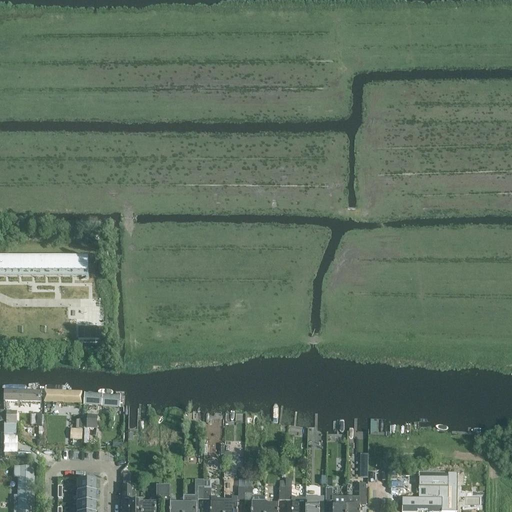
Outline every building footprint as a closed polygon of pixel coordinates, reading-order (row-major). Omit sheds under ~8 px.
[(0,275),(2,275),(9,275),(16,275),(22,275),(29,275),(35,275),(42,275),(49,275),(55,275),(62,275),(68,275),(75,275),(82,275),(88,275),(88,261),(82,261),(75,261),(68,261),(62,261),(55,261),(49,261),(42,261),(35,261),(29,261),(22,261),(16,261),(9,261),(2,261),(0,261),(0,275)] [(78,340),(90,340),(90,328),(78,328),(78,340)] [(4,391),(4,401),(40,401),(40,400),(40,391),(4,391)] [(40,401),(40,403),(82,405),(82,393),(40,391),(40,400),(40,401)] [(121,397),(85,393),(84,405),(120,408),(121,397)] [(7,413),(7,424),(16,425),(17,413),(7,413)] [(97,419),(87,418),(87,428),(96,428),(97,419)] [(8,442),(7,451),(28,453),(29,444),(8,442)] [(368,455),(360,454),(360,478),(367,478),(368,455)] [(15,468),(15,476),(15,478),(19,478),(18,507),(15,507),(14,511),(34,511),(35,478),(34,478),(34,468),(15,468)] [(419,500),(403,500),(402,511),(456,511),(457,475),(419,474),(419,487),(419,500)] [(205,501),(205,488),(205,481),(195,481),(195,497),(184,497),(184,505),(183,511),(196,511),(197,505),(198,505),(198,501),(205,501)] [(97,494),(97,482),(77,482),(77,494),(97,494)] [(360,485),(360,498),(347,498),(346,511),(359,511),(360,507),(366,507),(366,486),(360,485)] [(129,511),(142,511),(143,504),(143,500),(136,499),(136,495),(132,495),(132,487),(124,487),(123,500),(130,500),(129,511)] [(150,504),(143,504),(142,511),(155,511),(156,501),(163,501),(163,488),(155,487),(154,496),(150,501),(150,504)] [(183,511),(184,505),(176,504),(176,502),(173,496),(172,496),(172,488),(163,488),(163,501),(170,501),(170,511),(183,511)] [(205,488),(205,501),(211,501),(211,507),(211,511),(224,511),(224,500),(217,500),(217,498),(211,498),(210,498),(210,488),(205,488)] [(237,511),(238,501),(245,501),(245,489),(239,489),(238,498),(232,498),(232,500),(224,500),(224,511),(237,511)] [(265,511),(265,505),(265,501),(265,497),(253,497),(253,489),(245,489),(245,501),(252,501),(251,511),(265,511)] [(305,511),(306,506),(306,503),(306,499),(292,499),(292,489),(286,489),(286,502),(293,502),(292,511),(305,511)] [(346,511),(347,498),(333,498),(333,489),(327,489),(327,502),(334,502),(333,511),(346,511)] [(97,504),(97,494),(77,494),(77,504),(80,504),(97,504)] [(319,511),(319,506),(319,503),(306,503),(306,506),(305,511),(319,511)]
